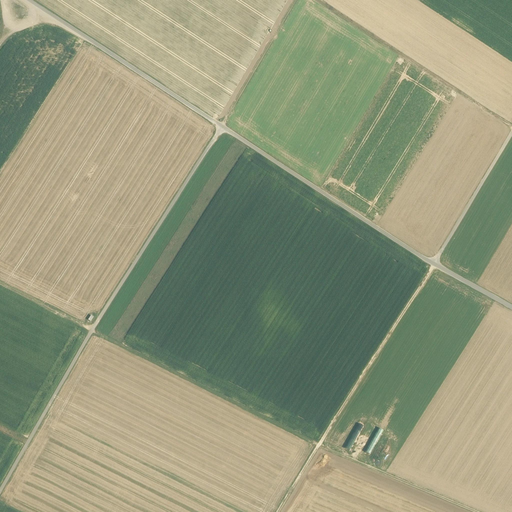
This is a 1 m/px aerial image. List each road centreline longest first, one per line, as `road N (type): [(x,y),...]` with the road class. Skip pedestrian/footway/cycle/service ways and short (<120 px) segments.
road 1 (unclassified): [(29,0),(433,264),(511,307)]
road 2 (track): [(295,0),(91,329)]
road 3 (track): [(318,444),(91,329)]
road 4 (track): [(511,127),(318,0)]
road 5 (track): [(318,444),(433,264)]
road 6 (track): [(91,329),(0,491)]
road 7 (track): [(318,444),(476,511)]
road 8 (track): [(511,132),(433,264)]
